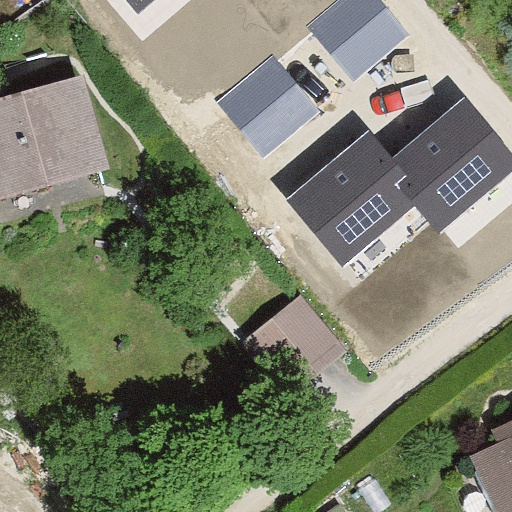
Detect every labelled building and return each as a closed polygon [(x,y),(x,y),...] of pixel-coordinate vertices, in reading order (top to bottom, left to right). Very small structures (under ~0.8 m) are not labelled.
[(153,0),(126,0),(137,13),(153,0)] [(338,0),(307,25),(354,83),(410,37),(379,0),(338,0)] [(217,101),(264,159),(320,113),(273,56),(217,101)] [(84,75),(0,97),(0,200),(110,171),(84,75)] [(417,205),(440,233),(511,173),(511,152),(466,97),(394,157),(372,130),(287,201),(342,267),(417,205)] [(348,351),(301,296),(244,344),(290,399),(348,351)] [(511,511),(511,421),(493,430),(499,444),(470,457),(494,511),(511,511)]
